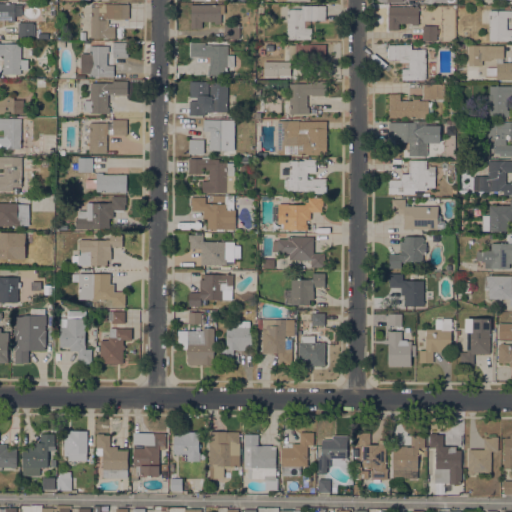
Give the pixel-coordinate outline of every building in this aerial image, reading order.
[(0,2),(14,2),(14,4),(21,4),(21,15),(14,15),(14,21),(8,21),(8,20),(0,19),(0,2)] [(129,3),(129,18),(108,18),(108,25),(115,26),(115,37),(90,37),(91,7),(101,7),(102,5),(102,3),(129,3)] [(221,4),(221,23),(215,23),(215,21),(202,21),(202,28),(190,28),(190,4),(221,4)] [(325,5),(325,20),(310,20),(310,27),(311,27),(311,39),(286,39),(287,8),(301,8),(301,5),(325,5)] [(419,6),(418,24),(412,24),(412,23),(398,23),(398,29),(388,29),(388,5),(419,6)] [(489,10),(511,10),(511,17),(507,17),(507,29),(511,29),(511,40),(489,40),(489,10)] [(33,22),(33,23),(35,23),(35,35),(33,35),(33,36),(18,36),(18,22),(33,22)] [(239,38),(224,38),(224,23),(240,23),(239,38)] [(436,40),(422,40),(423,25),(437,25),(436,40)] [(190,56),(190,42),(205,42),(205,45),(227,45),(227,54),(234,54),(234,66),(227,66),(227,75),(207,75),(208,68),(209,68),(209,56),(190,56)] [(0,43),(20,43),(20,74),(1,73),(1,67),(3,67),(3,55),(0,55),(0,43)] [(113,56),(113,43),(128,43),(128,57),(113,56)] [(325,43),(325,61),(311,60),(311,62),(295,62),(295,59),(288,59),(289,44),(295,44),(295,43),(325,43)] [(411,44),(411,49),(425,48),(426,79),(401,79),(401,68),(408,67),(408,61),(400,61),(400,59),(388,59),(387,44),(411,44)] [(504,45),(503,58),(503,61),(511,61),(511,79),(496,79),(496,75),(486,75),(486,66),(496,66),(496,58),(491,57),(491,60),(482,59),(482,65),(468,65),(468,44),(504,45)] [(89,76),(89,74),(79,74),(79,53),(89,54),(89,45),(109,45),(109,52),(107,52),(107,64),(114,64),(114,76),(89,76)] [(291,75),(276,75),(276,61),(291,61),(291,75)] [(112,82),(112,80),(127,80),(127,95),(112,94),(112,93),(108,93),(108,113),(90,113),(90,111),(82,111),(82,100),(90,100),(90,82),(112,82)] [(311,82),(311,80),(326,80),(326,95),(312,95),(312,94),(307,94),(307,113),(290,113),(289,83),(311,82)] [(189,100),(197,100),(197,96),(189,96),(189,81),(227,81),(227,111),(205,111),(205,114),(189,114),(189,100)] [(511,85),(511,83),(511,97),(507,97),(507,109),(509,109),(509,116),(489,116),(489,107),(480,107),(481,94),(489,94),(489,85),(511,85)] [(423,84),(443,84),(443,98),(423,98),(423,84)] [(412,100),(412,98),(419,98),(419,100),(428,100),(428,117),(389,117),(389,93),(400,93),(400,100),(412,100)] [(0,95),(14,95),(14,99),(23,99),(23,113),(0,113),(0,95)] [(0,117),(21,118),(21,148),(2,148),(2,141),(3,141),(3,129),(0,129),(0,117)] [(89,122),(112,122),(112,119),(127,119),(127,133),(113,133),(113,129),(107,129),(107,152),(89,152),(89,122)] [(228,119),(227,131),(233,131),(233,143),(227,143),(227,150),(211,150),(211,156),(205,155),(205,149),(204,149),(203,153),(188,153),(189,138),(204,138),(204,131),(203,131),(203,119),(228,119)] [(326,154),(278,154),(278,120),(292,120),(326,120),(326,128),(326,154)] [(413,121),(426,121),(426,125),(440,125),(439,142),(427,142),(426,155),(408,155),(408,141),(400,141),(400,136),(388,136),(388,121),(413,121)] [(479,138),(487,138),(487,121),(503,121),(511,121),(511,140),(510,140),(510,133),(505,133),(505,144),(511,144),(511,156),(499,156),(499,153),(495,153),(495,152),(479,152),(479,138)] [(21,187),(13,187),(13,190),(0,190),(0,175),(4,175),(4,167),(0,167),(0,156),(22,156),(21,185),(21,187)] [(93,171),(77,171),(77,157),(93,157),(93,171)] [(202,192),(202,180),(208,180),(209,169),(203,168),(203,173),(188,172),(188,158),(219,158),(219,161),(234,162),(234,175),(226,175),(226,192),(202,192)] [(289,160),(304,160),(304,159),(315,159),(315,171),(307,171),(307,179),(311,179),(311,178),(326,178),(326,193),(311,193),(311,190),(289,190),(289,160)] [(435,187),(426,186),(426,190),(415,190),(414,194),(401,193),(401,196),(390,196),(390,193),(388,193),(388,179),(401,179),(401,173),(408,173),(408,159),(426,159),(426,168),(428,168),(428,166),(435,166),(435,187)] [(487,175),(488,160),(511,160),(511,171),(506,171),(505,182),(511,182),(511,179),(511,194),(503,194),(503,190),(473,190),(473,175),(478,175),(487,175)] [(126,174),(126,191),(96,191),(96,187),(85,187),(85,179),(96,179),(96,172),(103,172),(103,174),(126,174)] [(207,218),(203,218),(203,210),(192,210),(192,204),(190,204),(191,196),(205,196),(205,203),(212,203),(212,195),(225,195),(225,203),(227,203),(227,195),(234,196),(233,209),(236,209),(235,229),(207,228),(207,218)] [(126,196),(126,204),(124,204),(124,210),(113,210),(113,217),(109,217),(109,228),(76,228),(76,216),(77,216),(77,210),(86,210),(86,202),(111,202),(111,196),(126,196)] [(323,197),(323,205),(322,205),(322,211),(310,211),(310,219),(306,219),(306,223),(307,224),(307,228),(306,229),(287,230),(287,228),(283,228),(283,223),(277,223),(277,221),(272,221),(272,205),(278,205),(278,203),(288,203),(288,204),(305,204),(305,201),(308,201),(308,197),(323,197)] [(437,206),(437,229),(403,229),(403,212),(391,212),(392,198),(405,198),(405,205),(437,206)] [(481,230),(482,214),(489,215),(489,205),(510,205),(510,198),(511,198),(511,220),(508,220),(508,230),(481,230)] [(29,225),(19,225),(0,225),(0,202),(18,202),(18,204),(29,204),(29,225)] [(25,258),(0,258),(0,232),(25,232),(25,258)] [(72,264),(72,255),(79,255),(79,239),(110,239),(110,233),(122,233),(122,246),(111,246),(111,259),(107,259),(107,264),(72,264)] [(234,241),(234,245),(240,245),(240,257),(233,257),(233,264),(201,264),(201,248),(190,248),(190,240),(189,240),(189,234),(203,234),(203,241),(234,241)] [(313,236),(313,252),(324,252),(324,259),(326,259),(326,265),(324,265),(324,266),(311,266),(311,260),(289,259),(289,253),(277,253),(277,251),(272,251),(272,240),(277,240),(277,238),(287,238),(287,236),(313,236)] [(399,253),(399,242),(403,242),(403,236),(422,236),(422,238),(423,238),(423,241),(422,241),(422,242),(426,242),(426,253),(422,253),(423,261),(401,261),(401,268),(389,268),(389,253),(399,253)] [(511,263),(509,263),(509,268),(484,267),(485,261),(482,261),(482,260),(476,260),(476,252),(490,252),(490,242),(511,243),(511,263)] [(274,258),(274,267),(262,267),(263,258),(274,258)] [(291,278),(312,279),(312,272),(324,272),(324,286),(313,286),(313,299),(309,299),(309,304),(291,304),(291,278)] [(79,281),(72,281),(72,273),(79,273),(110,273),(110,283),(114,283),(113,291),(125,291),(125,305),(112,305),(112,298),(78,298),(79,281)] [(233,274),(232,299),(205,298),(205,299),(201,299),(200,305),(188,305),(188,292),(199,292),(199,279),(203,279),(203,273),(233,274)] [(423,305),(404,305),(404,295),(400,295),(400,287),(389,286),(389,281),(388,281),(388,273),(403,273),(403,280),(423,280),(423,305)] [(511,275),(511,305),(510,305),(510,298),(488,298),(488,289),(484,289),(484,275),(486,275),(511,275)] [(17,302),(0,301),(0,276),(18,276),(17,302)] [(471,292),(461,292),(461,278),(471,278),(471,292)] [(85,348),(91,348),(91,363),(77,363),(77,350),(70,350),(70,346),(59,346),(60,318),(67,318),(67,309),(86,310),(85,348)] [(125,311),(124,323),(111,323),(111,320),(108,320),(108,311),(125,311)] [(201,323),(188,323),(188,311),(201,311),(201,323)] [(324,324),(311,324),(311,312),(324,312),(324,324)] [(401,326),(396,326),(396,325),(388,325),(388,313),(401,313),(401,326)] [(46,325),(45,325),(44,329),(46,329),(46,346),(44,346),(44,349),(28,349),(28,362),(15,362),(15,350),(13,350),(14,341),(15,341),(15,336),(14,336),(14,326),(15,326),(15,316),(21,316),(25,314),(46,314),(46,325)] [(435,328),(435,318),(442,318),(442,317),(451,317),(451,321),(452,321),(452,326),(451,326),(451,327),(452,327),(452,329),(451,329),(450,347),(445,347),(445,351),(433,351),(433,362),(419,361),(419,349),(425,349),(426,328),(435,328)] [(285,346),(292,347),(291,364),(278,364),(278,353),(262,352),(262,327),(263,327),(263,318),(293,319),(293,335),(285,335),(285,346)] [(490,318),(489,353),(473,353),(473,364),(460,364),(460,351),(467,351),(467,331),(465,331),(465,318),(490,318)] [(236,327),(237,320),(250,320),(249,327),(251,327),(251,349),(233,349),(233,360),(220,360),(220,348),(226,348),(226,326),(236,327)] [(511,322),(511,338),(498,338),(498,322),(511,322)] [(0,326),(1,327),(1,331),(8,331),(7,362),(0,362),(0,326)] [(177,341),(177,329),(202,330),(202,327),(214,328),(213,363),(202,363),(202,365),(188,364),(187,342),(177,341)] [(123,346),(125,346),(125,349),(123,349),(123,363),(100,363),(100,340),(108,339),(108,336),(109,336),(109,328),(131,328),(131,339),(123,339),(123,346)] [(388,343),(384,343),(384,339),(387,339),(387,331),(408,331),(408,340),(411,340),(411,344),(415,344),(415,351),(410,351),(410,365),(388,365),(388,343)] [(324,365),(309,364),(309,360),(298,360),(298,342),(301,342),(301,335),(314,335),(314,342),(324,342),(324,365)] [(511,366),(509,366),(509,362),(498,362),(498,343),(500,343),(500,342),(503,342),(503,343),(511,343),(511,366)] [(86,460),(68,460),(68,455),(64,455),(64,430),(87,430),(86,460)] [(179,434),(179,430),(187,430),(187,431),(199,431),(199,451),(200,452),(199,460),(187,460),(187,453),(174,453),(174,434),(179,434)] [(238,431),(238,442),(239,442),(239,465),(234,465),(234,467),(224,467),(224,477),(216,477),(216,478),(209,478),(209,468),(209,431),(225,431),(238,431)] [(165,432),(165,449),(159,449),(159,476),(140,475),(136,474),(136,466),(133,466),(133,447),(144,448),(144,444),(133,443),(133,432),(165,432)] [(299,432),(313,432),(313,445),(307,445),(307,466),(300,466),(300,475),(281,475),(281,442),(291,442),(292,443),(299,443),(299,432)] [(385,444),(385,467),(387,467),(387,478),(370,478),(370,466),(363,466),(363,445),(356,445),(356,432),(370,433),(370,444),(378,444),(378,439),(384,439),(384,444),(385,444)] [(22,474),(22,448),(28,448),(28,444),(36,444),(36,442),(41,442),(40,433),(54,433),(54,449),(47,450),(47,466),(39,466),(39,474),(22,474)] [(117,445),(117,450),(127,450),(127,477),(102,477),(102,447),(96,447),(96,433),(104,433),(104,434),(110,434),(110,445),(117,445)] [(258,433),(258,445),(275,444),(275,476),(277,476),(277,488),(267,488),(267,479),(264,479),(264,478),(251,478),(251,476),(248,476),(248,468),(244,468),(244,433),(258,433)] [(504,458),(503,458),(503,455),(504,455),(504,437),(510,437),(510,433),(511,433),(511,468),(503,468),(504,458)] [(436,447),(429,447),(429,434),(443,434),(443,445),(451,445),(451,449),(461,449),(461,483),(449,483),(449,482),(442,482),(442,468),(436,468),(436,447)] [(332,439),(332,435),(347,435),(346,465),(329,465),(329,466),(326,466),(326,473),(318,473),(318,454),(321,455),(322,439),(332,439)] [(417,478),(392,477),(392,450),(398,450),(398,446),(410,446),(411,435),(425,435),(424,447),(418,447),(417,469),(417,478)] [(491,472),(473,472),(473,474),(468,474),(468,449),(484,449),(484,437),(491,437),(491,436),(498,436),(498,450),(491,450),(491,472)] [(0,466),(0,443),(6,443),(6,448),(16,448),(16,466),(0,466)] [(354,465),(361,466),(361,478),(353,478),(354,465)] [(70,471),(70,477),(75,477),(75,485),(71,485),(71,489),(56,489),(56,477),(59,477),(59,471),(70,471)] [(54,489),(42,489),(42,477),(54,477),(54,489)] [(182,477),(182,490),(170,490),(171,477),(182,477)] [(330,491),(318,491),(318,478),(330,478),(330,491)] [(503,480),(511,480),(511,493),(503,493),(503,480)]
